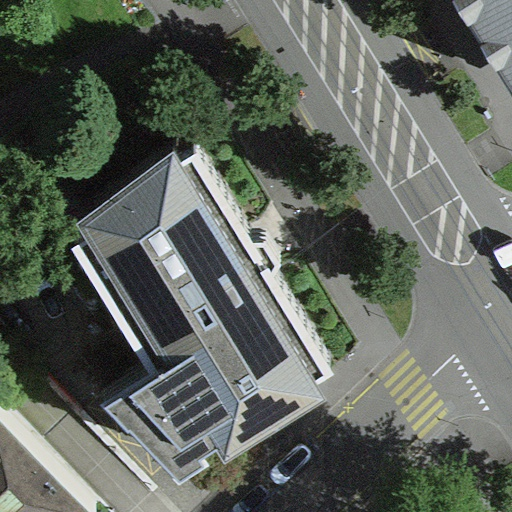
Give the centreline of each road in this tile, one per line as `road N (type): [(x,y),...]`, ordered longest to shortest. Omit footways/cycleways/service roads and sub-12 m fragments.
road 1 (secondary): [(261,0),(468,338)]
road 2 (secondary): [(511,248),(360,0)]
road 3 (residential): [(468,338),(288,511)]
